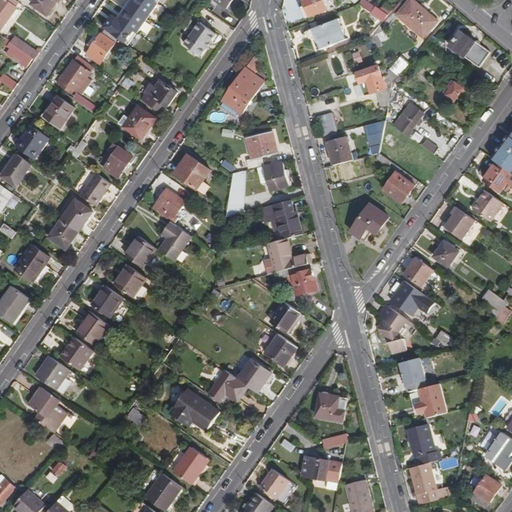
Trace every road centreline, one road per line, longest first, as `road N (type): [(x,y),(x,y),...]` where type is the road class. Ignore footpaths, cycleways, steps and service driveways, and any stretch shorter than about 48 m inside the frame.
road 1 (residential): [(0,384),(268,7)]
road 2 (residential): [(350,323),(268,7)]
road 3 (unclassified): [(350,323),(511,89)]
road 4 (unclassified): [(211,511),(350,323)]
road 5 (residential): [(399,511),(350,323)]
road 6 (residential): [(89,0),(0,128)]
